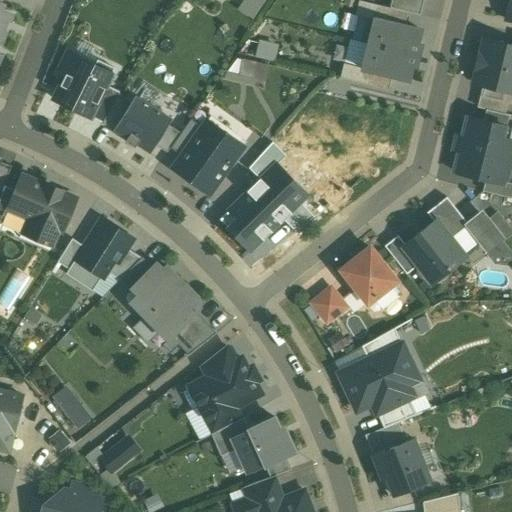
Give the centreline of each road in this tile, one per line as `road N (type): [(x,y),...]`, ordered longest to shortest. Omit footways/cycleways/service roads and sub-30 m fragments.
road 1 (residential): [(249,304),(409,181),(428,147),(465,0)]
road 2 (residential): [(14,127),(138,195),(249,304)]
road 3 (residential): [(249,304),(322,432),(347,511)]
road 4 (residential): [(56,0),(14,127)]
